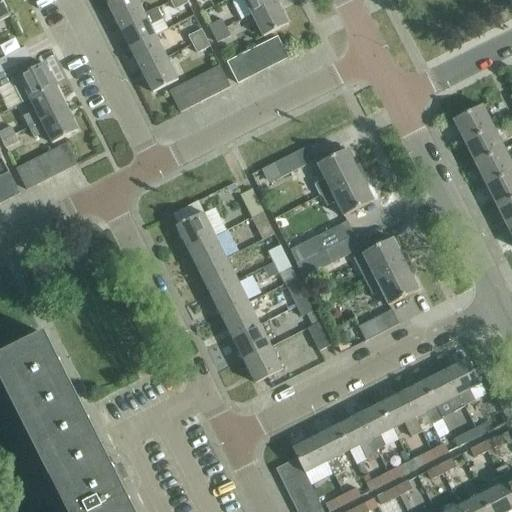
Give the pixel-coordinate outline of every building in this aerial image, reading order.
[(0,0),(0,22),(10,18),(0,0)] [(123,0),(108,8),(119,29),(143,17),(135,0),(123,0)] [(186,0),(175,0),(171,2),(175,10),(188,4),(186,0)] [(243,0),(252,17),(278,4),(275,0),(243,0)] [(278,4),(252,17),(263,38),(289,26),(278,4)] [(119,29),(130,51),(154,38),(149,28),(162,22),(156,10),(143,17),(119,29)] [(209,27),(214,36),(227,29),(222,20),(209,27)] [(227,29),(214,36),(218,44),(231,37),(227,29)] [(189,37),(193,46),(207,39),(202,30),(189,37)] [(278,37),(267,43),(278,65),(290,59),(278,37)] [(130,51),(141,73),(166,60),(154,38),(130,51)] [(207,39),(193,46),(198,54),(211,47),(207,39)] [(267,43),(258,48),(269,70),(278,65),(267,43)] [(258,48),(247,53),(259,75),(269,70),(258,48)] [(25,49),(3,60),(8,70),(30,59),(25,49)] [(247,53),(238,58),(249,80),(259,75),(247,53)] [(249,80),(238,58),(225,64),(237,86),(249,80)] [(22,103),(30,100),(55,87),(44,65),(36,69),(31,59),(30,59),(8,70),(0,74),(0,87),(11,82),(22,103)] [(0,61),(0,74),(8,70),(3,60),(0,61)] [(166,60),(141,73),(152,95),(177,82),(166,60)] [(220,67),(210,72),(222,94),(232,89),(220,67)] [(210,72),(200,77),(211,99),(222,94),(210,72)] [(200,77),(191,81),(202,104),(211,99),(200,77)] [(191,81),(179,87),(191,109),(202,104),(191,81)] [(22,116),(28,128),(66,109),(55,87),(30,100),(35,109),(22,116)] [(191,109),(179,87),(169,92),(180,115),(191,109)] [(453,122),(465,145),(494,130),(482,107),(453,122)] [(66,109),(28,128),(33,139),(46,132),(52,144),(77,132),(66,109)] [(0,132),(0,137),(2,141),(15,135),(11,127),(0,132)] [(465,145),(476,166),(504,151),(494,130),(465,145)] [(15,135),(2,141),(6,149),(19,143),(15,135)] [(66,144),(57,149),(68,170),(77,166),(66,144)] [(275,164),(283,178),(316,161),(309,147),(275,164)] [(57,149),(46,154),(57,176),(68,170),(57,149)] [(317,188),(322,197),(361,177),(348,151),(318,166),(327,183),(317,188)] [(476,166),(487,187),(511,174),(511,166),(504,151),(476,166)] [(46,154),(36,160),(47,181),(57,176),(46,154)] [(36,160),(26,165),(37,186),(47,181),(36,160)] [(37,186),(26,165),(15,170),(26,192),(37,186)] [(8,174),(0,177),(0,181),(10,200),(19,195),(8,174)] [(511,174),(487,187),(497,208),(511,200),(511,174)] [(361,177),(322,197),(327,207),(336,202),(344,218),(374,203),(361,177)] [(0,181),(0,205),(10,200),(0,181)] [(251,219),(263,213),(251,190),(240,196),(251,219)] [(511,200),(497,208),(508,230),(511,227),(511,200)] [(263,213),(251,219),(263,241),(274,235),(263,213)] [(177,229),(188,251),(215,237),(204,216),(177,229)] [(314,256),(325,251),(354,236),(348,224),(308,244),(314,256)] [(354,236),(325,251),(332,265),(361,250),(354,236)] [(188,251),(200,274),(227,260),(215,237),(188,251)] [(363,276),(368,286),(406,266),(394,241),(364,256),(371,271),(363,276)] [(269,253),(274,263),(286,257),(281,247),(269,253)] [(286,286),(298,280),(286,257),(274,263),(286,286)] [(200,274),(211,295),(238,282),(227,260),(200,274)] [(406,266),(368,286),(373,297),(382,292),(390,307),(420,292),(406,266)] [(211,295),(222,318),(249,304),(238,282),(211,295)] [(292,297),(297,307),(308,302),(303,291),(292,297)] [(308,302),(297,307),(302,318),(313,312),(308,302)] [(222,318),(233,340),(260,327),(249,304),(222,318)] [(359,328),(366,343),(399,326),(392,312),(359,328)] [(308,330),(319,352),(330,346),(319,324),(308,330)] [(233,340),(244,362),(271,349),(260,327),(233,340)] [(108,471),(42,340),(0,360),(0,363),(66,495),(74,491),(80,503),(72,507),(74,511),(128,511),(126,506),(115,484),(123,480),(124,481),(125,480),(117,465),(116,466),(116,467),(108,471)] [(271,349),(244,362),(256,385),(283,371),(271,349)] [(470,362),(447,374),(464,409),(476,403),(471,392),(482,386),(470,362)] [(425,385),(437,409),(442,420),(464,409),(447,374),(425,385)] [(425,385),(403,396),(422,435),(432,429),(425,415),(437,409),(425,385)] [(403,396),(381,407),(393,431),(405,425),(412,439),(422,435),(403,396)] [(386,447),(381,437),(393,431),(381,407),(360,418),(377,453),(377,452),(386,447)] [(360,418),(337,429),(350,453),(360,448),(367,462),(379,456),(377,453),(360,418)] [(487,424),(475,430),(479,438),(491,432),(487,424)] [(337,429),(316,440),(328,464),(335,479),(346,474),(338,459),(350,453),(337,429)] [(479,438),(475,430),(463,436),(467,444),(479,438)] [(495,439),(482,446),(486,453),(499,447),(495,439)] [(298,461),(303,471),(305,476),(328,464),(316,440),(293,451),(297,460),(298,461)] [(445,445),(431,452),(435,460),(449,453),(445,445)] [(486,453),(482,446),(471,451),(475,459),(486,453)] [(431,452),(409,463),(413,471),(435,460),(431,452)] [(303,471),(298,461),(297,460),(276,471),(282,483),(303,471)] [(452,460),(439,467),(443,475),(456,469),(452,460)] [(409,463),(388,474),(392,482),(413,471),(409,463)] [(496,471),(504,487),(511,503),(511,475),(507,465),(496,471)] [(443,475),(439,467),(427,473),(431,481),(443,475)] [(287,494),(308,482),(305,476),(303,471),(282,483),(287,494)] [(392,482),(388,474),(366,484),(370,492),(392,482)] [(293,505),(314,494),(308,482),(287,494),(293,505)] [(408,482),(395,488),(399,497),(413,490),(408,482)] [(511,511),(511,503),(504,487),(482,499),(488,511),(511,511)] [(399,497),(395,488),(377,497),(381,506),(399,497)] [(357,489),(344,496),(348,504),(361,497),(357,489)] [(296,511),(306,511),(320,505),(314,494),(293,505),(296,511)] [(332,511),(348,504),(344,496),(325,505),(328,511),(332,511)] [(374,499),(365,504),(368,511),(370,511),(379,508),(374,499)] [(488,511),(482,499),(460,510),(461,511),(488,511)]
